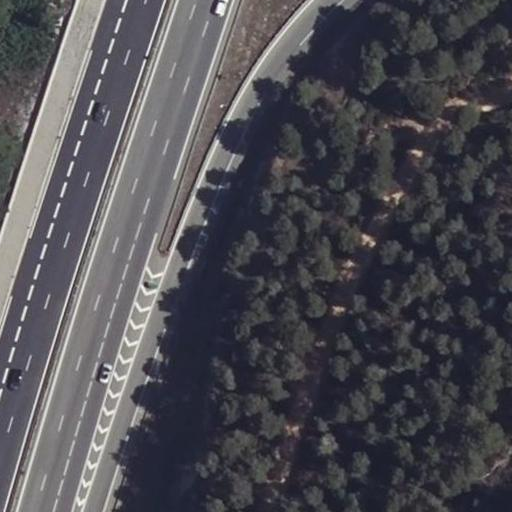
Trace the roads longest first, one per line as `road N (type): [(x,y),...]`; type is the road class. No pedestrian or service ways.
road 1 (motorway): [(93,511),(238,124),(298,35),(333,0)]
road 2 (motorway): [(41,511),(202,0)]
road 3 (track): [(282,511),(381,240),(434,152),(511,94)]
road 4 (motorway): [(141,0),(0,433)]
